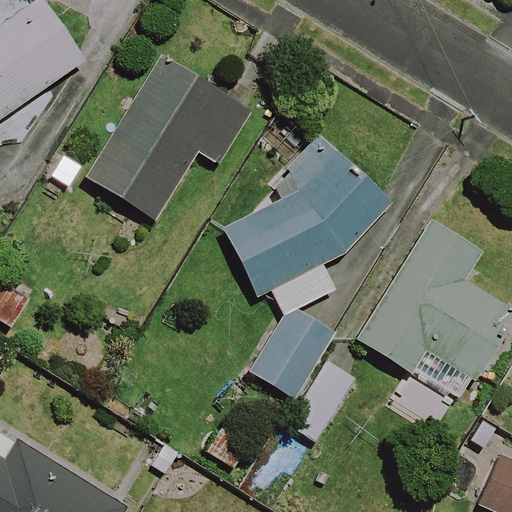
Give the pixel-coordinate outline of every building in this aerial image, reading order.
[(0,118),(74,68),(32,5),(0,25),(0,118)] [(241,119),(152,64),(77,184),(146,227),(189,157),(209,170),(241,119)] [(213,233),(245,302),(259,295),(271,319),(326,293),(315,269),(336,259),(384,206),(308,138),(273,176),(294,194),(293,195),(213,233)] [(470,257),(413,224),(343,344),(405,379),(411,368),(460,396),(505,317),(453,287),(470,257)] [(285,407),(328,341),(285,314),(242,380),(285,407)] [(346,383),(319,367),(280,432),(308,448),(346,383)] [(15,438),(0,428),(0,511),(110,511),(8,449),(15,438)] [(214,429),(195,457),(226,478),(245,450),(214,429)] [(511,511),(511,467),(492,459),(469,511),(511,511)]
